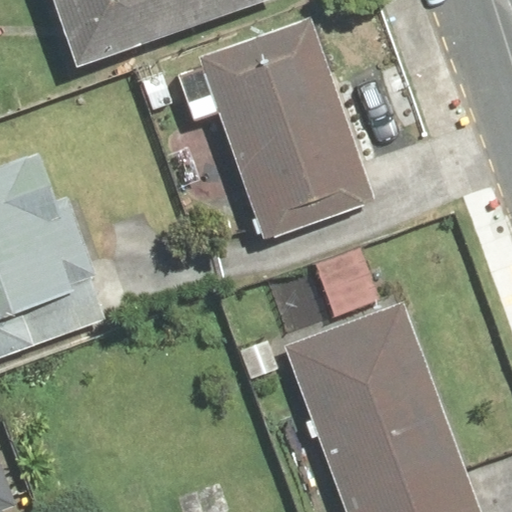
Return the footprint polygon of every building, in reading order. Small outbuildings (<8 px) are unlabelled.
[(55,0),(77,63),(260,0),(55,0)] [(201,44),(263,231),(386,191),(324,5),(201,44)] [(51,138),(0,156),(0,318),(104,280),(51,138)] [(369,236),(308,259),(331,318),(392,294),(369,236)] [(486,511),(405,301),(291,345),(355,511),(486,511)] [(0,511),(14,511),(0,470),(0,511)]
